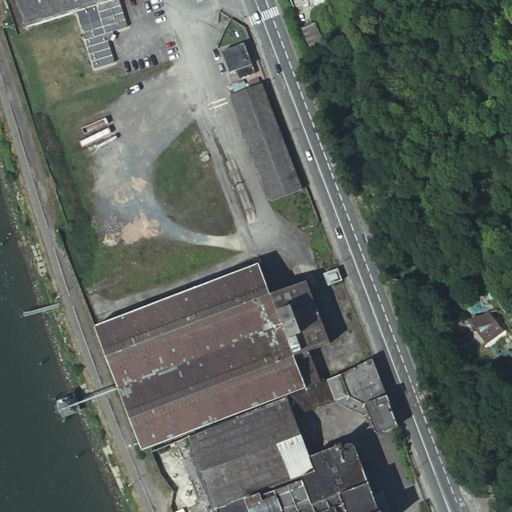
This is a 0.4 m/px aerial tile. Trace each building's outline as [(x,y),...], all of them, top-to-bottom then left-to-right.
[(119,1),(121,0),(17,0),(27,29),(76,14),(83,11),(106,5),(119,1)] [(83,11),(76,14),(94,71),(113,65),(107,43),(110,42),(113,37),(112,34),(127,29),(119,1),(106,5),(83,11)] [(315,22),(301,29),(309,45),(323,39),(315,22)] [(331,52),(333,60),(334,59),(342,56),(349,54),(346,39),(341,28),(329,33),(334,45),(335,45),(337,50),(331,52)] [(466,31),(453,37),(439,44),(443,52),(444,51),(448,50),(456,46),(470,39),(466,31)] [(433,47),(439,44),(453,37),(450,32),(430,41),(433,47)] [(256,76),(244,47),(222,55),(231,75),(235,73),(239,83),(256,76)] [(230,94),(270,200),(301,189),(260,83),(230,94)] [(100,339),(143,452),(176,439),(306,389),(292,351),(282,326),(271,296),(259,265),(204,286),(184,293),(112,321),(97,326),(95,327),(100,339)] [(341,279),(338,269),(324,275),(329,286),(342,281),(341,279)] [(292,351),(306,389),(321,383),(310,353),(332,344),(307,283),(278,293),(273,295),(271,296),(282,326),(292,351)] [(492,316),(488,311),(487,311),(486,311),(484,313),(482,314),(471,317),(467,318),(486,342),(501,330),(492,316)] [(374,364),(372,358),(340,377),(338,378),(335,379),(334,380),(326,384),(279,402),(251,413),(190,438),(198,458),(214,499),(215,501),(216,503),(219,511),(381,511),(364,468),(363,469),(354,447),(354,446),(353,445),(351,445),(350,445),(349,445),(342,447),(341,445),(310,456),(296,418),(336,402),(337,403),(347,399),(350,398),(353,398),(356,399),(359,400),(362,401),(364,403),(365,404),(365,405),(366,409),(377,435),(398,427),(374,364)] [(198,458),(190,438),(152,452),(161,473),(162,476),(173,490),(175,490),(190,509),(214,499),(198,458)] [(219,511),(216,503),(205,508),(206,511),(219,511)]
